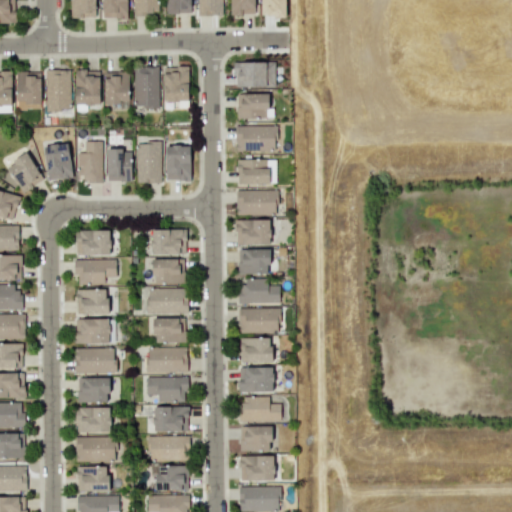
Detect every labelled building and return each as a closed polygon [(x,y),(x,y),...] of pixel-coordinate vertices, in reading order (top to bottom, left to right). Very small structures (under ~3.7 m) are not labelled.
[(0,0),(0,22),(14,22),(14,0),(0,0)] [(95,17),(94,0),(69,0),(70,18),(95,17)] [(101,0),(101,17),(126,18),(126,0),(101,0)] [(132,0),(132,14),(156,14),(156,0),(132,0)] [(165,0),(165,13),(190,12),(189,0),(165,0)] [(196,0),(196,15),(221,15),(221,0),(196,0)] [(229,0),(229,14),(253,15),(253,0),(229,0)] [(259,0),(260,16),(285,15),(284,0),(259,0)] [(274,62),(232,61),(232,74),(239,75),(239,86),(273,86),(274,62)] [(133,106),(157,106),(156,66),(132,66),(133,106)] [(162,66),(163,101),(187,100),(187,66),(162,66)] [(69,69),(44,69),(45,110),(70,109),(69,69)] [(98,69),(73,70),(74,105),(99,104),(98,69)] [(0,112),(11,112),(10,71),(0,71),(0,112)] [(39,102),(40,71),(15,71),(15,102),(39,102)] [(103,71),(103,104),(128,103),(128,71),(103,71)] [(269,93),(240,93),(240,107),(235,107),(235,118),(269,118),(269,93)] [(235,150),(275,150),(275,125),(235,125),(235,150)] [(76,152),(76,180),(99,180),(100,141),(83,140),(83,152),(76,152)] [(135,183),(159,182),(159,142),(134,142),(135,183)] [(44,144),(45,179),(70,178),(68,143),(44,144)] [(165,180),(189,179),(188,145),(164,145),(165,180)] [(106,181),(130,180),(130,149),(105,149),(106,181)] [(21,192),(42,179),(26,152),(5,164),(21,192)] [(274,183),(274,159),(236,159),(236,184),(274,183)] [(275,214),(275,190),(236,189),(236,214),(275,214)] [(0,215),(12,219),(18,195),(0,190),(0,215)] [(234,219),(234,231),(241,231),(241,244),(269,244),(269,218),(234,219)] [(0,249),(17,249),(17,225),(0,225),(0,249)] [(184,228),(150,229),(150,254),(185,253),(184,228)] [(108,229),(74,230),(74,255),(109,254),(108,229)] [(268,249),(239,248),(239,273),(268,273),(268,249)] [(0,279),(19,280),(20,255),(0,254),(0,279)] [(114,276),(114,259),(72,258),(72,274),(77,274),(76,283),(103,284),(104,276),(114,276)] [(151,258),(152,283),(182,282),(181,258),(151,258)] [(278,302),(278,285),(267,285),(267,278),(243,278),(243,284),(236,284),(236,303),(278,302)] [(0,308),(20,308),(19,284),(0,284),(0,308)] [(146,313),(186,312),(185,288),(145,288),(146,313)] [(106,314),(106,289),(74,289),(74,301),(79,301),(79,314),(106,314)] [(237,332),(276,333),(277,308),(238,307),(237,332)] [(0,338),(23,338),(23,313),(0,313),(0,338)] [(183,317),(152,317),(153,342),(184,342),(183,317)] [(108,318),(79,318),(79,333),(73,333),(73,343),(108,343),(108,318)] [(270,362),(270,337),(239,338),(239,362),(270,362)] [(0,367),(20,368),(21,343),(0,342),(0,367)] [(185,346),(145,347),(145,372),(186,371),(185,346)] [(113,373),(114,348),(73,347),(73,372),(113,373)] [(272,391),(271,366),(243,367),(243,381),(236,381),(236,392),(272,391)] [(0,397),(23,397),(22,372),(0,372),(0,397)] [(145,376),(145,394),(154,394),(153,401),(185,401),(185,376),(145,376)] [(107,377),(81,377),(80,391),(76,391),(75,401),(107,402),(107,377)] [(239,421),(279,421),(279,403),(267,402),(268,396),(239,396),(239,421)] [(0,426),(22,427),(22,402),(0,402),(0,426)] [(186,431),(187,406),(152,405),(151,430),(186,431)] [(269,450),(270,426),(241,425),(240,450),(269,450)] [(0,456),(23,456),(22,432),(0,432),(0,456)] [(147,436),(147,460),(187,459),(187,435),(147,436)] [(74,462),(115,462),(115,436),(74,436),(74,462)] [(238,480),(273,479),(272,455),(238,456),(238,480)] [(186,489),(185,464),(154,465),(155,491),(186,489)] [(24,465),(0,465),(0,490),(25,490),(24,465)] [(107,490),(107,466),(75,466),(76,490),(107,490)] [(238,511),(278,510),(277,485),(237,486),(238,511)] [(186,511),(187,495),(146,494),(146,511),(186,511)] [(24,511),(24,495),(0,495),(0,511),(24,511)] [(76,495),(76,511),(117,511),(117,495),(76,495)]
